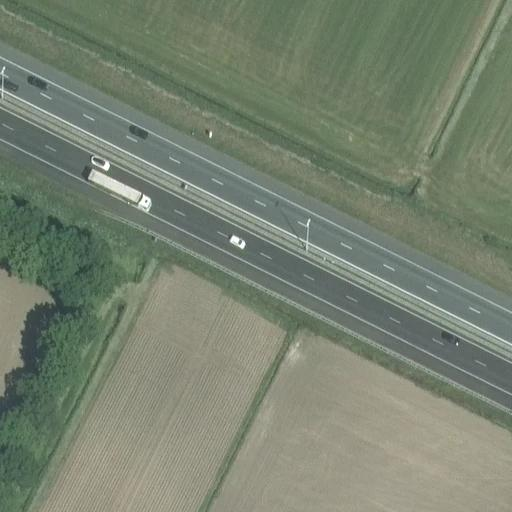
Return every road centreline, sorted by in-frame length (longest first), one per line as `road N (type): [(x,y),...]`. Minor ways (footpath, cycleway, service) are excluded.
road 1 (motorway): [(0,125),(511,381)]
road 2 (motorway): [(511,322),(0,68)]
